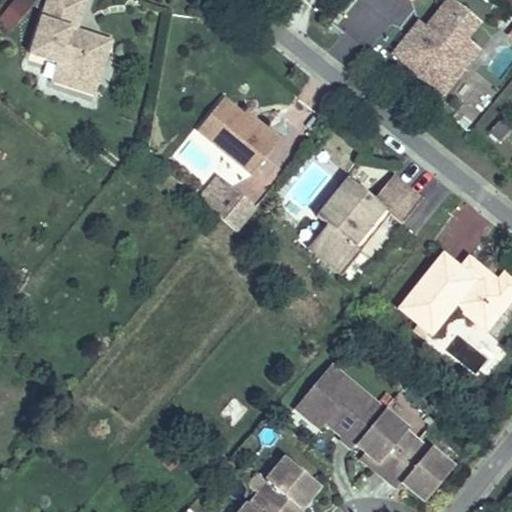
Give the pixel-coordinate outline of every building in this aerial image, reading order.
[(54,0),(40,55),(68,63),(111,74),(120,39),(84,29),(78,27),(79,22),(87,18),(92,0),(54,0)] [(414,34),(397,55),(448,95),(470,67),(456,55),(468,40),(481,24),(452,0),(429,30),(421,39),(414,34)] [(20,26),(32,13),(20,2),(9,16),(20,26)] [(87,18),(79,22),(78,27),(84,29),(87,18)] [(422,24),(414,34),(421,39),(429,30),(422,24)] [(468,40),(456,55),(470,67),(482,51),(468,40)] [(68,63),(67,69),(109,80),(111,74),(68,63)] [(227,103),(202,132),(255,178),(283,144),(271,133),(268,137),(248,120),(227,103)] [(251,116),(248,120),(268,137),(271,133),(251,116)] [(364,250),(394,213),(411,227),(430,204),(398,178),(380,201),(357,181),(325,219),(336,228),(317,251),(350,278),(369,254),(364,250)] [(235,189),(223,179),(210,195),(222,206),(235,189)] [(242,233),(261,210),(235,189),(222,206),(210,195),(205,201),(217,211),(231,224),(242,233)] [(435,244),(462,264),(492,224),(464,204),(435,244)] [(451,261),(409,314),(440,339),(464,310),(483,325),(495,310),(507,320),(511,313),(511,279),(507,286),(486,270),(471,271),(468,275),(451,261)] [(477,263),(471,271),(486,270),(477,263)] [(495,310),(483,325),(495,335),(507,320),(495,310)] [(359,448),(387,414),(332,369),(297,411),(322,431),(326,428),(332,420),(348,434),(342,441),(353,450),(355,452),(359,448)] [(418,447),(407,437),(410,434),(387,414),(359,448),(369,456),(393,476),(418,447)] [(348,434),(332,420),(326,428),(342,441),(348,434)] [(421,443),(410,434),(407,437),(418,447),(421,443)] [(432,452),(421,443),(418,447),(429,455),(432,452)] [(455,472),(432,452),(429,455),(418,447),(393,476),(404,485),(428,504),(455,472)] [(393,476),(369,456),(364,462),(389,482),(393,476)] [(302,511),(322,489),(290,461),(261,496),(279,511),(302,511)] [(404,485),(393,476),(389,482),(399,491),(404,485)] [(279,511),(261,496),(247,511),(279,511)]
